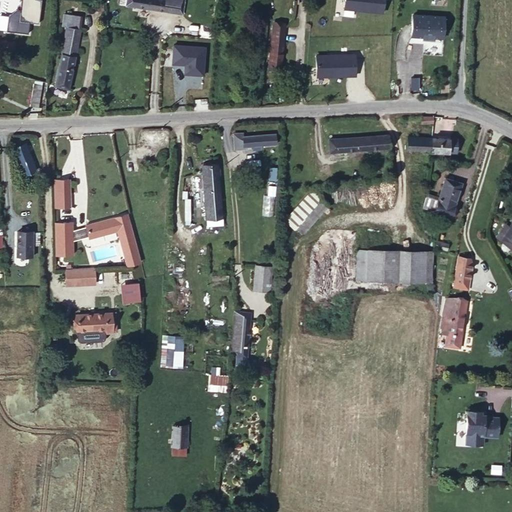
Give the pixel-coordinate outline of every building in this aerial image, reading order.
[(19,0),(17,23),(39,25),(40,2),(34,1),(34,0),(19,0)] [(178,5),(160,4),(149,2),(127,0),(118,0),(117,12),(176,19),(178,5)] [(431,26),(431,5),(401,6),(401,27),(431,26)] [(62,27),(75,29),(76,16),(63,13),(62,27)] [(266,37),(279,37),(280,24),(267,23),(266,37)] [(53,88),(66,92),(75,29),(62,27),(61,32),(57,32),(55,40),(59,41),(53,88)] [(276,68),(279,37),(266,37),(264,67),(276,68)] [(42,89),(36,88),(33,108),(40,110),(42,89)] [(433,110),(421,110),(421,119),(425,119),(429,119),(432,120),(433,110)] [(425,119),(421,119),(401,118),(401,130),(424,132),(425,119)] [(331,152),(385,144),(385,127),(328,136),(331,152)] [(236,141),(236,129),(227,130),(227,144),(236,144),(236,141)] [(269,129),(236,129),(236,141),(269,141),(269,129)] [(425,148),(443,150),(443,147),(455,147),(456,133),(424,132),(401,130),(400,145),(422,145),(425,148)] [(24,139),(13,142),(22,175),(34,172),(24,139)] [(109,152),(86,154),(86,165),(110,164),(109,152)] [(215,161),(197,162),(203,223),(220,222),(215,161)] [(433,197),(451,204),(460,176),(442,171),(436,189),(433,197)] [(69,179),(56,179),(56,208),(68,208),(69,179)] [(420,192),(433,197),(436,189),(424,185),(420,192)] [(306,190),(276,220),(281,226),(284,222),(294,232),(322,204),(306,190)] [(428,207),(419,206),(419,224),(429,224),(428,207)] [(132,246),(124,209),(114,212),(117,224),(126,261),(134,259),(132,246)] [(117,224),(114,212),(84,217),(88,231),(117,224)] [(15,242),(16,250),(22,250),(22,223),(7,224),(7,241),(15,242)] [(53,256),(68,256),(69,223),(53,223),(53,256)] [(354,276),(427,277),(428,247),(415,246),(415,240),(397,239),(397,246),(355,245),(354,276)] [(7,250),(16,250),(15,242),(7,241),(7,250)] [(134,259),(139,258),(143,257),(140,246),(132,246),(134,259)] [(458,249),(450,247),(449,262),(456,263),(458,249)] [(266,260),(249,260),(249,284),(264,285),(266,260)] [(90,266),(62,269),(64,281),(92,278),(90,266)] [(138,281),(119,282),(120,301),(139,300),(138,281)] [(460,285),(446,284),(438,342),(451,345),(460,285)] [(110,306),(76,311),(79,330),(113,326),(110,306)] [(247,307),(237,307),(234,347),(234,355),(245,356),(247,307)] [(179,354),(187,353),(187,346),(164,347),(164,360),(179,359),(179,354)] [(226,391),(227,374),(208,373),(207,390),(226,391)] [(468,411),(459,410),(456,446),(473,447),(474,439),(488,440),(490,420),(476,419),(476,413),(468,413),(468,411)] [(187,422),(172,422),(171,442),(186,442),(187,422)]
